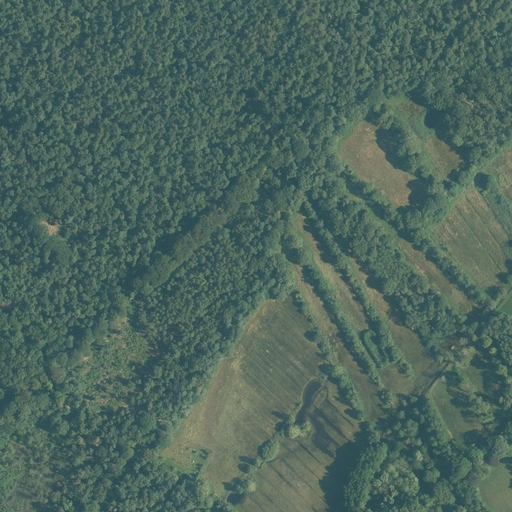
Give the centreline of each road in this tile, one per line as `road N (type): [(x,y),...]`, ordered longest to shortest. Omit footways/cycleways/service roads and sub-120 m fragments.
road 1 (unknown): [(114,312),(255,171),(352,107),(459,0)]
road 2 (track): [(46,376),(116,472),(91,511)]
road 3 (track): [(116,472),(129,454),(184,481),(220,511)]
